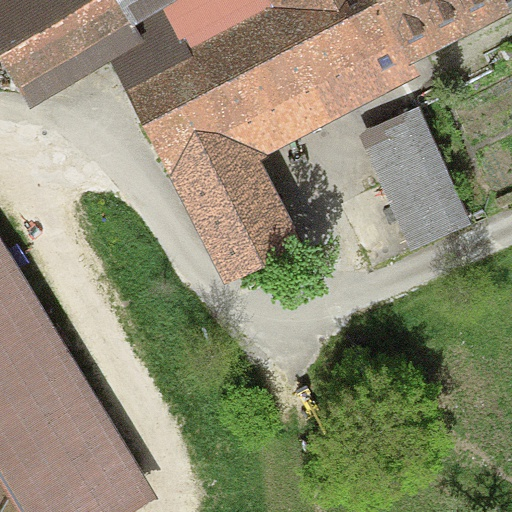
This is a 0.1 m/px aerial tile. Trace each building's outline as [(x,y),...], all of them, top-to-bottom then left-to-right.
[(0,0),(0,60),(28,109),(110,63),(144,43),(134,26),(179,0),(0,0)] [(380,0),(179,0),(134,26),(144,43),(110,63),(169,178),(170,177),(226,285),(305,245),(260,158),(419,77),(411,60),(380,0)] [(511,0),(380,0),(411,60),(511,12),(507,3),(511,0)] [(419,108),(361,133),(411,249),(469,224),(419,108)] [(0,511),(0,478),(20,511),(132,511),(160,495),(0,235),(0,511)]
